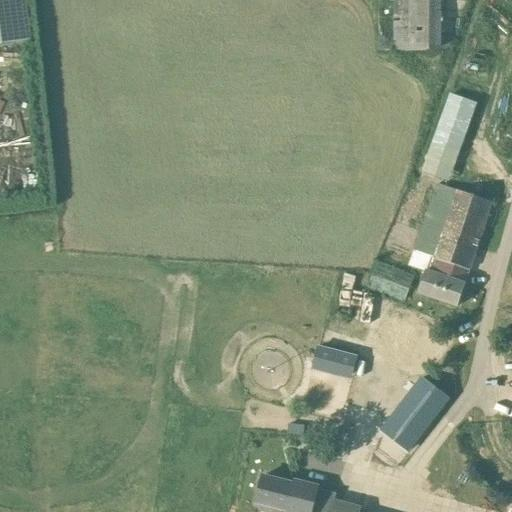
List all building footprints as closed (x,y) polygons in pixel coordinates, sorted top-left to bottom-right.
[(27,0),(0,0),(0,44),(33,40),(27,0)] [(382,0),(383,50),(442,49),(441,0),(382,0)] [(476,112),(448,101),(420,178),(436,184),(407,265),(427,271),(419,294),(457,307),(469,270),(471,271),(493,202),(447,187),(476,112)] [(367,288),(404,303),(414,277),(377,262),(367,288)] [(319,347),(313,368),(351,379),(357,357),(319,347)] [(382,426),(409,447),(448,397),(420,376),(382,426)] [(368,511),(360,510),(362,502),(335,495),(334,498),(316,494),(317,488),(294,482),(293,484),(263,476),(262,479),(259,478),(257,487),(260,488),(256,503),(286,511),(368,511)]
